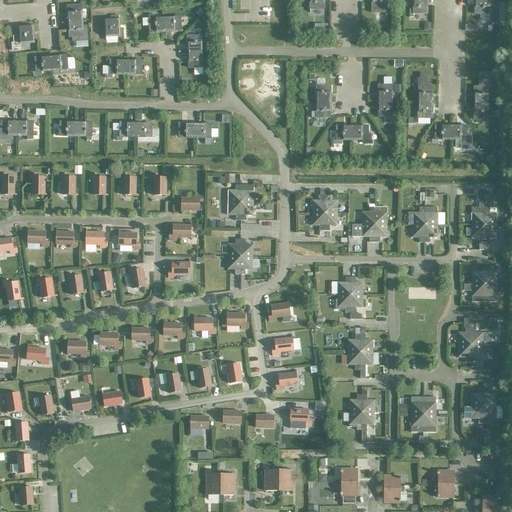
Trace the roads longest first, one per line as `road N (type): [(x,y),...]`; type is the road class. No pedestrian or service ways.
road 1 (residential): [(253,292),(265,389),(42,430),(47,511)]
road 2 (residential): [(156,306),(159,222),(0,224)]
road 3 (residential): [(229,53),(450,53)]
road 4 (residential): [(171,109),(0,101)]
road 5 (residential): [(285,262),(284,160),(240,108)]
road 6 (residential): [(0,330),(156,306)]
road 7 (residential): [(453,261),(456,304),(439,326),(442,376)]
